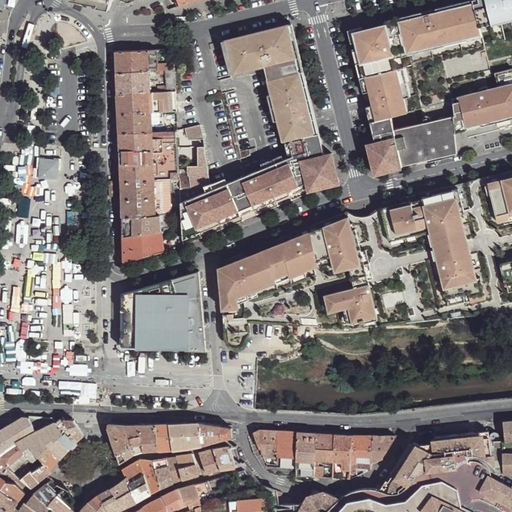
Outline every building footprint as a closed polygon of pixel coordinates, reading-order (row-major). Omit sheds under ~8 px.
[(473,0),(470,0),(349,31),(371,122),(372,122),(380,121),(392,117),(452,102),(448,81),(490,70),(482,35),(480,26),(473,0)] [(473,0),(480,26),(492,23),(492,25),(490,26),(494,41),(506,38),(501,20),(500,13),(501,13),(499,4),(497,4),(496,0),(473,0)] [(500,13),(501,20),(511,17),(511,0),(496,0),(497,4),(499,4),(501,13),(500,13)] [(312,101),(293,23),(289,24),(308,102),(312,101)] [(276,110),(308,102),(289,24),(222,41),(231,73),(265,64),(276,110)] [(175,49),(149,50),(149,63),(176,62),(175,49)] [(149,50),(116,52),(117,72),(150,71),(149,63),(149,50)] [(176,62),(149,63),(150,71),(176,70),(176,62)] [(499,86),(453,98),(454,113),(456,132),(511,118),(511,67),(495,72),(499,86)] [(176,70),(150,71),(151,92),(176,91),(176,70)] [(150,71),(117,72),(117,93),(151,92),(150,71)] [(151,92),(117,93),(119,115),(152,112),(161,112),(177,111),(176,91),(151,92)] [(315,134),(319,133),(312,101),(308,102),(315,134)] [(315,134),(308,102),(276,110),(284,142),(286,141),(315,134)] [(152,112),(119,115),(120,133),(152,131),(152,112)] [(394,128),(403,165),(457,152),(455,133),(453,114),(453,113),(394,128)] [(372,122),(371,122),(376,143),(369,145),(371,155),(373,155),(377,157),(385,161),(390,165),(393,169),(403,166),(403,165),(394,128),(392,117),(380,121),(372,122)] [(188,140),(204,139),(200,125),(185,128),(188,140)] [(152,131),(120,133),(122,182),(155,180),(152,131)] [(178,131),(152,131),(155,180),(180,179),(179,175),(179,172),(176,134),(178,134),(178,131)] [(325,156),(319,133),(315,134),(286,141),(290,158),(263,169),(264,170),(257,172),(257,171),(249,175),(250,175),(243,178),(243,177),(242,178),(229,183),(211,191),(182,202),(185,244),(244,220),(258,214),(311,193),(311,190),(322,188),(322,183),(325,175),(327,171),(330,167),(335,163),(334,154),(325,156)] [(375,174),(393,169),(390,165),(385,161),(377,157),(373,155),(371,155),(374,171),(375,174)] [(60,170),(61,159),(36,157),(36,167),(40,168),(40,176),(56,177),(57,169),(60,170)] [(188,167),(179,167),(179,172),(179,175),(180,179),(180,184),(180,186),(199,185),(210,184),(210,181),(208,164),(207,161),(199,161),(199,164),(188,165),(188,167)] [(337,185),(340,184),(335,163),(330,167),(327,171),(325,175),(322,183),(322,188),(331,186),(337,185)] [(511,171),(422,193),(423,199),(452,316),(511,310),(511,171)] [(155,180),(122,182),(123,199),(123,217),(171,212),(170,202),(161,204),(162,209),(156,210),(155,185),(155,180)] [(452,316),(423,199),(421,193),(384,202),(382,206),(379,210),(376,212),(370,215),(364,217),(356,216),(351,215),(347,212),(243,253),(219,262),(228,341),(232,346),(235,347),(243,347),(251,334),(249,322),(315,324),(345,326),(353,327),(372,325),(435,318),(452,316)] [(171,212),(123,217),(123,237),(175,236),(172,219),(171,212)] [(175,236),(123,237),(124,261),(176,246),(175,236)] [(200,270),(122,294),(122,311),(127,311),(127,329),(122,330),(122,347),(150,349),(150,345),(187,345),(186,350),(207,351),(200,270)] [(24,416),(1,430),(15,445),(38,432),(30,417),(26,416),(24,416)] [(55,418),(30,417),(38,432),(57,422),(58,422),(55,418)] [(58,422),(57,422),(65,433),(58,438),(71,448),(74,445),(78,441),(70,431),(73,429),(65,419),(67,418),(64,417),(58,422)] [(67,418),(65,419),(73,429),(70,431),(78,441),(86,434),(75,419),(67,418)] [(57,422),(38,432),(42,440),(45,438),(46,440),(47,441),(51,436),(56,440),(58,438),(65,433),(57,422)] [(202,422),(171,423),(175,448),(189,448),(203,445),(202,422)] [(233,427),(202,422),(203,445),(222,441),(233,437),(233,427)] [(140,424),(110,423),(110,427),(115,442),(119,453),(135,447),(137,453),(145,450),(140,424)] [(156,423),(140,424),(145,450),(160,450),(156,423)] [(171,423),(156,423),(160,450),(175,448),(171,423)] [(0,430),(0,458),(10,465),(24,453),(15,445),(1,430),(0,430)] [(260,430),(254,433),(260,448),(263,450),(263,453),(265,455),(264,457),(279,457),(280,431),(260,430)] [(279,457),(278,469),(297,470),(298,432),(280,431),(279,457)] [(38,432),(15,445),(24,453),(32,463),(39,456),(34,452),(45,442),(46,440),(45,438),(42,440),(38,432)] [(317,433),(298,432),(297,470),(297,476),(298,477),(315,478),(316,459),(317,433)] [(407,488),(409,485),(411,482),(415,478),(421,474),(427,471),(438,469),(446,469),(449,470),(453,471),(457,466),(462,462),(466,461),(471,460),(476,460),(480,462),(484,464),(488,469),(492,467),(489,432),(474,434),(434,438),(432,440),(429,445),(427,448),(417,450),(410,442),(380,491),(381,492),(388,494),(393,495),(398,494),(402,492),(405,490),(407,488)] [(335,434),(317,433),(316,459),(334,461),(335,434)] [(354,435),(335,434),(334,461),(332,479),(350,480),(352,461),(354,435)] [(374,435),(354,435),(352,461),(372,463),(374,435)] [(397,435),(374,435),(372,463),(383,458),(397,435)] [(56,440),(51,436),(47,441),(46,440),(45,442),(48,446),(62,458),(71,448),(58,438),(56,440)] [(62,458),(48,446),(39,456),(44,461),(53,470),(57,464),(62,458)] [(230,446),(215,448),(222,470),(237,467),(238,467),(230,446)] [(135,447),(119,453),(122,462),(137,453),(135,447)] [(206,450),(200,452),(208,474),(222,470),(215,448),(206,450)] [(24,453),(10,465),(10,466),(9,467),(22,479),(30,470),(33,473),(44,461),(39,456),(32,463),(24,453)] [(194,453),(178,456),(181,469),(197,464),(194,453)] [(169,457),(168,457),(174,483),(184,480),(181,469),(178,456),(177,456),(177,457),(169,458),(169,457)] [(168,457),(155,460),(163,488),(174,483),(168,457)] [(10,465),(0,458),(0,467),(6,471),(9,467),(10,466),(10,465)] [(141,459),(124,469),(128,477),(130,482),(147,475),(141,459)] [(154,460),(141,459),(147,475),(153,493),(163,488),(155,460),(154,460)] [(301,511),(487,511),(489,506),(490,496),(490,488),(492,483),(491,475),(490,473),(489,471),(488,469),(484,464),(480,462),(476,460),(471,460),(466,461),(462,462),(457,466),(453,471),(449,470),(446,469),(438,469),(427,471),(421,474),(415,478),(411,482),(409,485),(407,488),(405,490),(402,492),(398,494),(393,495),(388,494),(381,492),(380,491),(371,491),(365,490),(358,491),(351,493),(344,497),(338,502),(333,497),(330,496),(325,494),(320,495),(314,496),(308,500),(303,508),(302,509),(301,511)] [(53,470),(44,461),(33,473),(40,480),(47,474),(53,470)] [(372,463),(352,461),(350,480),(371,469),(372,463)] [(197,464),(181,469),(184,480),(200,475),(197,464)] [(33,473),(30,470),(22,479),(31,487),(36,484),(40,480),(33,473)] [(147,475),(130,482),(133,490),(136,502),(146,497),(153,493),(147,475)] [(511,487),(491,475),(492,483),(490,488),(490,496),(511,508),(511,487)] [(128,477),(113,487),(118,497),(133,490),(130,482),(128,477)] [(16,482),(7,481),(1,489),(8,495),(18,502),(22,496),(26,492),(17,484),(16,482)] [(209,481),(196,484),(200,497),(212,490),(209,481)] [(60,496),(47,484),(44,487),(37,492),(36,492),(51,505),(60,496)] [(196,484),(180,488),(187,505),(201,498),(200,497),(196,484)] [(113,487),(99,496),(107,504),(113,511),(116,511),(124,508),(118,497),(113,487)] [(180,488),(163,497),(170,511),(187,505),(180,488)] [(8,495),(1,489),(0,490),(0,503),(2,505),(8,495)] [(133,490),(118,497),(124,508),(129,506),(136,502),(133,490)] [(36,492),(35,493),(36,494),(34,497),(29,504),(28,505),(39,511),(52,511),(55,510),(51,505),(36,492)] [(12,511),(18,502),(8,495),(2,505),(11,511),(12,511)] [(72,511),(75,509),(60,496),(51,505),(55,510),(57,511),(72,511)] [(98,511),(107,504),(99,496),(91,502),(82,511),(98,511)] [(262,511),(261,498),(239,500),(239,510),(236,511),(235,511),(262,511)] [(29,504),(26,501),(25,504),(20,511),(21,511),(39,511),(28,505),(29,504)] [(0,511),(11,511),(2,505),(0,503),(0,511)]
